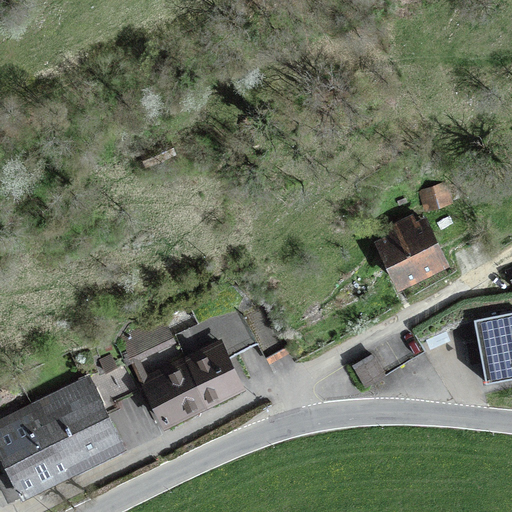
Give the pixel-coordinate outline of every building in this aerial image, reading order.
[(419,190),(425,209),(452,200),(446,181),(419,190)] [(388,229),(374,236),(397,283),(449,258),(426,211),(417,215),(414,210),(386,223),(388,229)] [(511,308),(474,315),(478,337),(466,339),(470,361),(482,359),(486,380),(511,375),(511,308)] [(175,341),(165,318),(122,336),(132,359),(175,341)] [(163,359),(138,371),(163,423),(246,382),(223,334),(165,363),(163,359)] [(266,354),(270,362),(291,351),(287,343),(266,354)] [(387,371),(373,350),(352,364),(365,385),(387,371)] [(107,371),(118,366),(112,353),(101,358),(107,371)] [(90,371),(35,398),(71,469),(125,442),(90,371)] [(0,470),(0,481),(9,500),(71,469),(35,398),(20,406),(17,402),(0,410),(0,461),(4,469),(0,470)]
